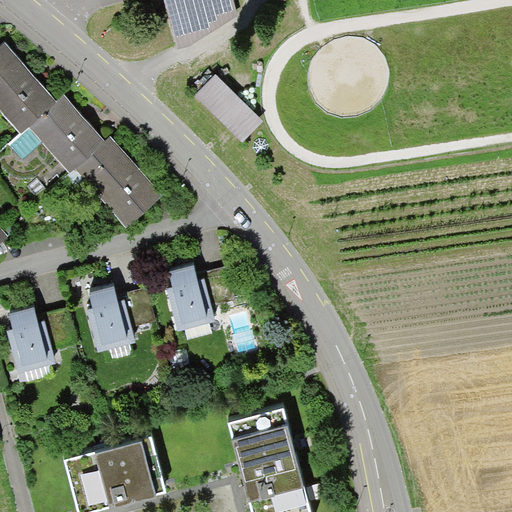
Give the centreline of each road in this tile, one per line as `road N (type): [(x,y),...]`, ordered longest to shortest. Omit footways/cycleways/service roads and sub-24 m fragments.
road 1 (track): [(305,0),(314,31),(286,48),(269,95),(276,122),(310,156),(335,161),(511,136)]
road 2 (tertiary): [(243,215),(281,259),(346,365),(390,511)]
road 3 (tertiary): [(13,0),(121,92),(243,215)]
road 4 (residential): [(243,215),(0,277)]
road 5 (track): [(509,0),(314,31)]
